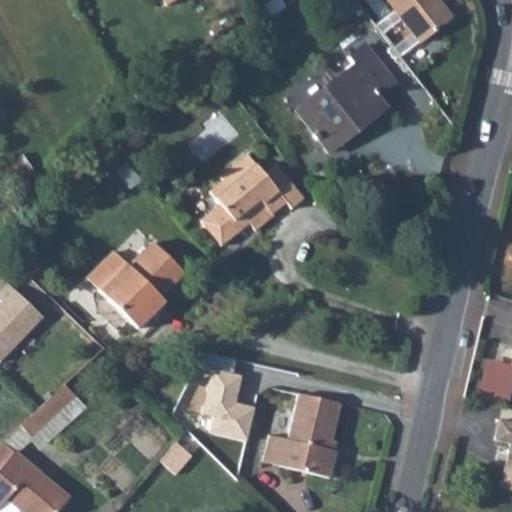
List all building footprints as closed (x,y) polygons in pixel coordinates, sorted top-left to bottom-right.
[(435,0),(385,0),(419,44),(451,20),(435,0)] [(377,96),(393,82),(365,45),(351,56),(357,65),(296,113),(327,154),(386,108),(377,96)] [(289,215),(304,203),(277,169),(261,182),(246,162),(219,183),(222,188),(207,199),(220,214),(199,231),(218,255),(245,233),(251,239),(271,223),(266,217),(281,205),(289,215)] [(157,298),(181,275),(153,247),(129,269),(113,254),(88,280),(136,330),(162,303),(157,298)] [(0,364),(43,321),(8,288),(0,295),(0,304),(2,306),(0,307),(0,364)] [(76,394),(66,383),(22,424),(32,435),(76,394)] [(306,385),(303,399),(335,408),(339,393),(306,385)] [(335,408),(303,399),(301,399),(287,447),(270,442),(264,468),(329,484),(336,458),(324,456),(326,448),(330,448),(340,409),(335,408)] [(511,424),(500,422),(496,441),(511,445),(501,487),(511,490),(511,424)] [(1,442),(0,443),(0,504),(3,501),(15,511),(56,511),(67,500),(1,442)] [(175,444),(159,463),(174,476),(190,456),(175,444)]
